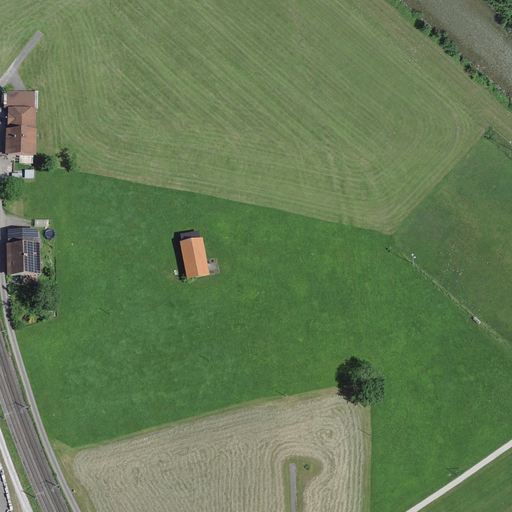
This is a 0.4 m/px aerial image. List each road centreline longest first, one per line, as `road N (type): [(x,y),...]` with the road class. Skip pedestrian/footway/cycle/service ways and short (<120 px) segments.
road 1 (track): [(0,83),(36,83),(81,114),(214,243)]
road 2 (track): [(81,511),(41,427),(4,307),(0,254)]
road 3 (track): [(0,219),(61,227),(135,255),(177,287)]
road 4 (track): [(413,511),(511,443)]
